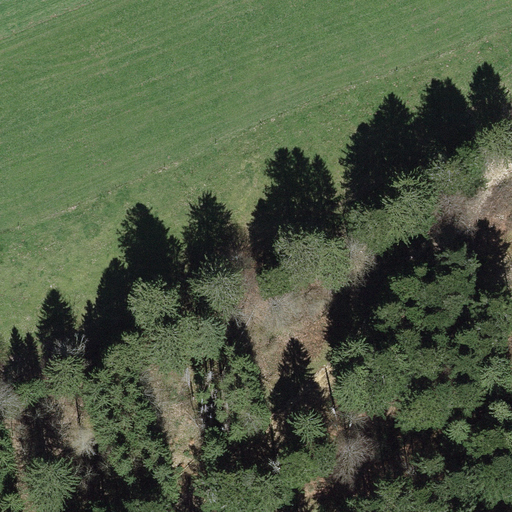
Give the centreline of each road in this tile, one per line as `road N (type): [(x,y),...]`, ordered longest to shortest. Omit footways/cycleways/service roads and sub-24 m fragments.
road 1 (track): [(182,511),(324,388),(511,155)]
road 2 (track): [(282,511),(511,401)]
